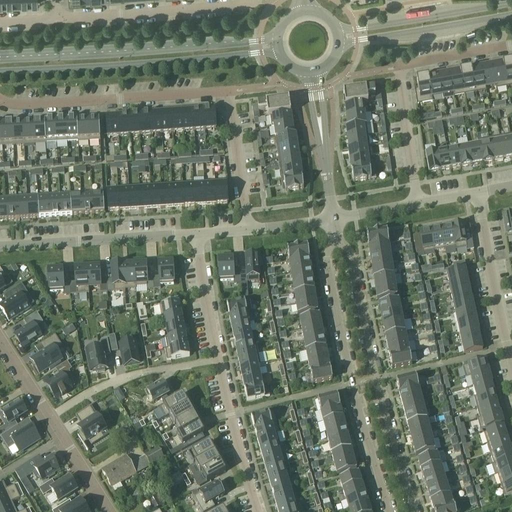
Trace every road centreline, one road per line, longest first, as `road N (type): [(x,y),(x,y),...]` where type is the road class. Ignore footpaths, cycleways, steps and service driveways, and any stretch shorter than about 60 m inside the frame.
road 1 (residential): [(0,100),(227,91),(248,230)]
road 2 (residential): [(415,511),(375,378),(350,254),(336,242)]
road 3 (residential): [(197,234),(257,511)]
road 4 (tertiary): [(0,72),(280,55)]
road 5 (residential): [(336,242),(326,258),(336,311),(388,511)]
road 6 (tertiary): [(278,34),(0,57)]
road 7 (residential): [(417,205),(399,67),(511,45)]
road 8 (residential): [(109,511),(0,338)]
road 9 (residential): [(197,234),(0,247)]
road 10 (residential): [(248,0),(55,18)]
road 11 (tertiary): [(511,3),(335,29)]
road 12 (tertiary): [(337,48),(511,15)]
road 13 (residential): [(477,194),(511,364)]
road 14 (residential): [(312,71),(333,220)]
